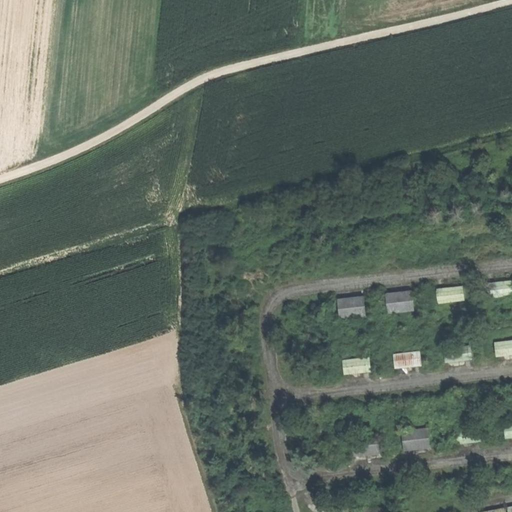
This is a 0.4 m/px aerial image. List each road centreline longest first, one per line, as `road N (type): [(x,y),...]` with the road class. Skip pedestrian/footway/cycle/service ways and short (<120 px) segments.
road 1 (track): [(511,1),(218,75),(105,137),(0,176)]
road 2 (track): [(511,263),(299,288),(274,298),(265,346),(297,511)]
road 3 (track): [(511,369),(273,397)]
road 4 (track): [(511,453),(289,482)]
